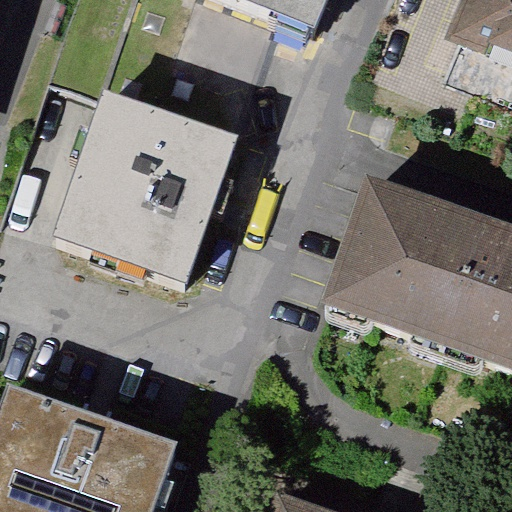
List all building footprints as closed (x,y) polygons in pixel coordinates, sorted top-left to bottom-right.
[(0,0),(0,64),(20,0),(0,0)] [(198,0),(329,50),(348,0),(198,0)] [(511,0),(463,0),(447,41),(511,65),(511,0)] [(247,150),(107,105),(59,254),(199,299),(247,150)] [(511,239),(380,193),(335,320),(511,383),(511,239)] [(0,455),(0,511),(172,511),(191,461),(19,401),(0,455)]
